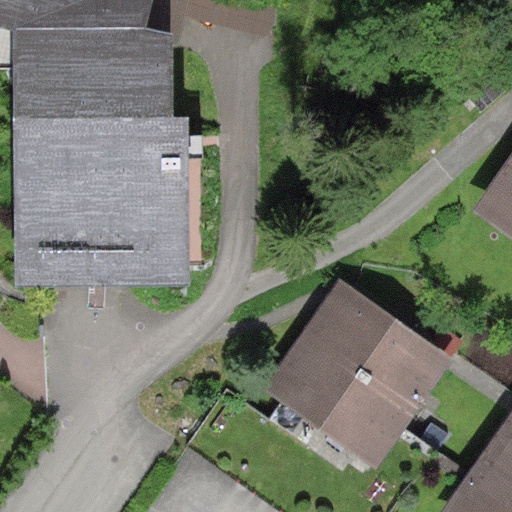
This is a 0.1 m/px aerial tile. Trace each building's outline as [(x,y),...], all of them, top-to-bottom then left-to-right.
[(0,0),(0,75),(14,79),(17,297),(194,299),(188,134),(176,135),(177,52),(147,39),(155,0),(0,0)] [(276,4),(259,0),(155,0),(147,39),(177,52),(186,23),(268,41),(276,4)] [(511,162),(471,221),(511,249),(511,162)] [(450,366),(336,287),(264,395),(378,476),(450,366)] [(511,511),(511,416),(444,511),(511,511)]
